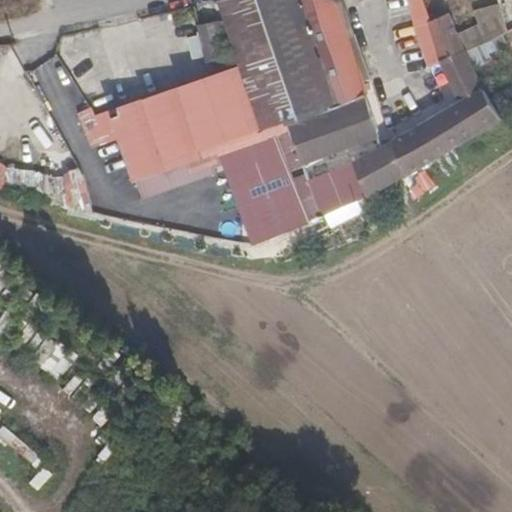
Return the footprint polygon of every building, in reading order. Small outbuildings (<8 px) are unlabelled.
[(348,19),(341,0),(218,0),(225,20),(197,27),(208,64),(238,57),(241,66),(266,138),(291,130),(321,217),(407,173),(500,118),(502,117),(483,89),(472,66),(466,53),(442,64),(428,22),(420,0),(405,0),(415,38),(429,83),(443,76),(446,83),(454,79),(464,99),(384,146),(376,124),(361,84),(370,80),(348,19)] [(511,0),(498,0),(499,4),(504,16),(511,12),(511,0)] [(456,32),(449,14),(428,22),(442,64),(466,53),(488,43),(511,30),(511,12),(504,16),(499,4),(472,11),(478,24),(456,32)] [(472,66),(494,57),(488,43),(466,53),(472,66)] [(108,111),(133,182),(222,153),(266,138),(241,66),(108,111)] [(446,83),(376,124),(384,146),(464,99),(454,79),(446,83)] [(222,153),(254,246),(321,217),(291,130),(266,138),(222,153)] [(0,193),(3,194),(10,166),(0,164),(0,193)] [(35,361),(63,377),(77,353),(48,337),(35,361)] [(42,491),(53,473),(42,466),(31,484),(42,491)]
